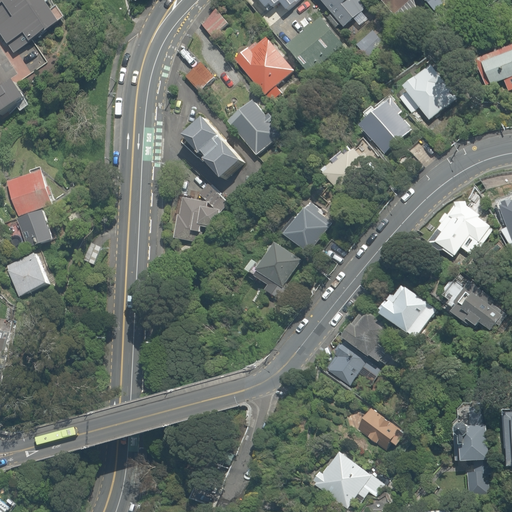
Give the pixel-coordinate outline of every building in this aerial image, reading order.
[(0,0),(0,32),(14,53),(64,16),(53,0),(0,0)] [(257,0),(265,9),(269,6),(272,9),(279,3),(286,12),(301,0),(257,0)] [(368,0),(321,0),(345,29),(373,5),(368,0)] [(379,0),(393,18),(414,0),(379,0)] [(429,0),(437,8),(446,0),(429,0)] [(232,19),(220,6),(205,20),(219,35),(227,28),(225,26),(232,19)] [(349,43),(326,15),(290,45),(313,73),(349,43)] [(297,69),(266,33),(238,57),(275,100),(289,88),(283,81),(297,69)] [(511,89),(511,49),(481,61),(490,85),(504,80),(508,91),(511,89)] [(218,78),(204,62),(188,76),(201,92),(218,78)] [(415,76),(402,85),(407,92),(399,97),(412,113),(419,108),(429,120),(457,99),(430,64),(415,76)] [(0,108),(4,115),(20,104),(24,112),(34,105),(29,98),(30,97),(19,82),(8,89),(7,87),(0,91),(2,94),(0,94),(0,108)] [(286,136),(257,102),(231,123),(260,157),(286,136)] [(418,133),(391,105),(362,135),(389,162),(418,133)] [(228,141),(209,120),(188,137),(228,182),(247,165),(231,147),(227,151),(223,145),(228,141)] [(377,169),(354,146),(326,175),(349,198),(377,169)] [(46,171),(10,182),(20,216),(57,206),(55,201),(57,201),(53,187),(51,188),(46,171)] [(210,202),(186,198),(183,214),(179,214),(175,239),(203,244),(206,225),(220,227),(224,209),(209,207),(210,202)] [(511,200),(494,206),(508,252),(511,251),(511,200)] [(340,223),(312,203),(290,235),(318,254),(340,223)] [(51,211),(22,219),(30,248),(59,240),(51,211)] [(495,241),(458,217),(431,260),(458,276),(464,266),(475,273),(495,241)] [(309,261),(282,242),(258,275),(285,294),(309,261)] [(95,265),(103,247),(93,243),(85,260),(95,265)] [(22,297),(54,284),(42,258),(41,258),(39,253),(10,266),(11,270),(10,270),(22,297)] [(503,310),(447,278),(430,307),(468,330),(489,332),(503,310)] [(432,317),(396,283),(372,313),(415,339),(432,317)] [(392,330),(368,313),(348,340),(384,366),(393,354),(381,345),(392,330)] [(5,367),(7,351),(10,351),(11,345),(13,345),(15,333),(0,329),(0,373),(1,374),(2,366),(5,367)] [(383,370),(344,341),(336,352),(339,354),(327,370),(352,387),(366,368),(378,377),(383,370)] [(408,430),(374,405),(357,430),(390,447),(402,444),(408,430)] [(511,418),(496,419),(498,468),(511,467),(511,418)] [(482,428),(451,427),(446,432),(447,438),(455,465),(486,462),(482,428)] [(349,511),(372,480),(334,453),(310,487),(346,511),(349,511)] [(9,511),(13,508),(0,496),(0,511),(9,511)]
